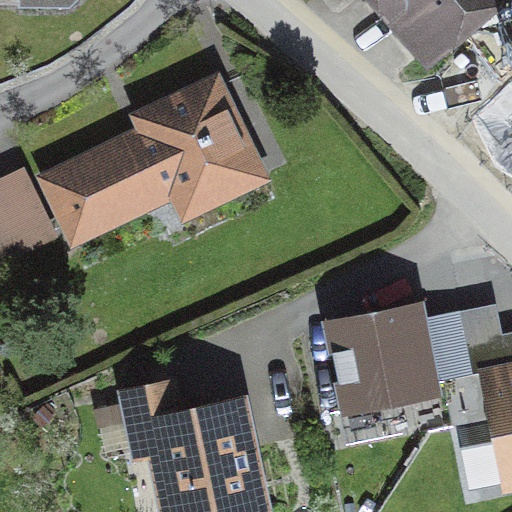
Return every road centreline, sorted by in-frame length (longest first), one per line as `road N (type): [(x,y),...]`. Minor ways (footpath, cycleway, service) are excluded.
road 1 (residential): [(511,242),(247,0)]
road 2 (residential): [(167,0),(85,70),(0,117)]
